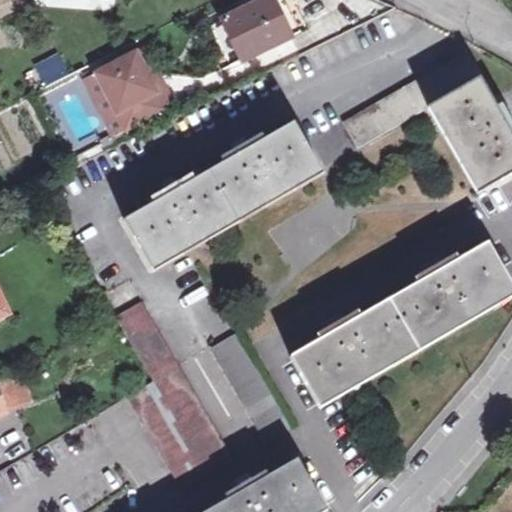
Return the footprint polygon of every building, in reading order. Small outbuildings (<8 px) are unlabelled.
[(289,37),(270,0),(260,0),(219,21),(240,62),(289,37)] [(131,49),(91,68),(119,125),(160,106),(131,49)] [(481,81),(464,52),(342,121),(358,150),(435,107),(481,81)] [(42,86),(68,74),(58,53),(32,65),(42,86)] [(481,81),(435,107),(483,190),(511,173),(511,122),(501,104),(496,108),(491,100),(481,81)] [(295,124),(265,141),(263,136),(244,147),(222,159),(225,163),(195,179),(193,175),(175,185),(152,197),(155,203),(125,219),(151,266),(186,246),(322,172),(295,124)] [(290,357),(317,404),(337,392),(511,290),(511,285),(487,242),(460,258),(457,253),(417,276),(420,281),(359,316),(356,312),(316,335),(318,340),(290,357)] [(114,318),(116,321),(151,382),(127,396),(182,493),(234,463),(143,302),(114,318)] [(236,332),(207,348),(265,444),(293,428),(246,348),(236,332)] [(19,373),(0,379),(0,399),(5,411),(31,401),(19,373)] [(316,511),(323,508),(296,460),(268,476),(266,472),(226,495),(229,499),(206,511),(316,511)]
